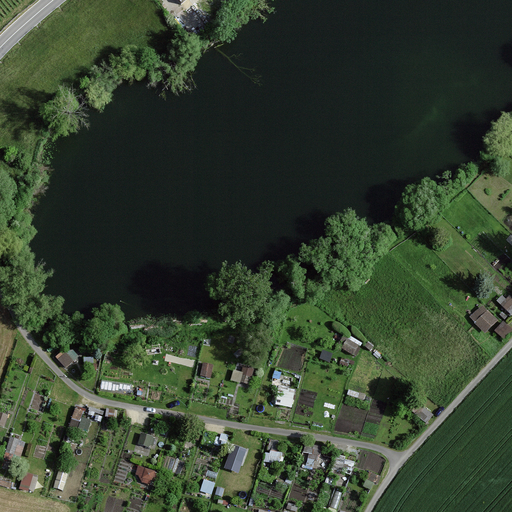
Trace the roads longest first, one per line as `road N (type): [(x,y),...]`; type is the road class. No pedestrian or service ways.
road 1 (track): [(406,460),(371,447),(107,403),(51,364),(0,296)]
road 2 (track): [(511,347),(406,460),(370,511)]
